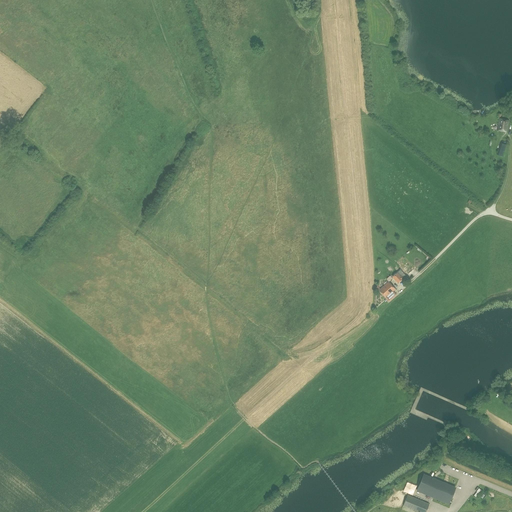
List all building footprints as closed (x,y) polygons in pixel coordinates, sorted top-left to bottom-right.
[(497,130),(507,132),(509,120),(500,118),(497,130)] [(505,144),(501,143),(497,155),(501,156),(502,157),(506,145),(505,144)] [(399,270),(392,277),(398,283),(405,276),(399,270)] [(388,281),(379,290),(386,297),(389,300),(395,295),(392,291),(395,289),(389,282),(393,279),(390,276),(387,278),(387,280),(388,281)] [(455,488),(424,475),(417,490),(449,503),(455,488)] [(425,511),(429,504),(408,495),(403,506),(418,511),(425,511)]
